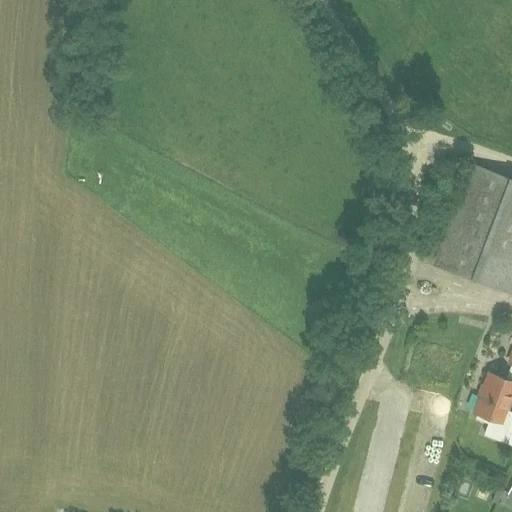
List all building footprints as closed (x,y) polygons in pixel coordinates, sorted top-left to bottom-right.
[(511,292),(511,289),(511,177),(471,162),(433,263),(511,292)] [(511,378),(511,381),(489,372),(474,412),(478,413),(476,418),(489,422),(485,434),(511,444),(511,443),(511,412),(507,410),(511,395),(511,378)] [(396,469),(412,393),(383,386),(366,463),(396,469)] [(425,396),(402,505),(427,510),(450,401),(425,396)] [(379,498),(384,474),(365,470),(361,495),(379,498)] [(360,496),(355,511),(378,511),(381,502),(360,496)]
